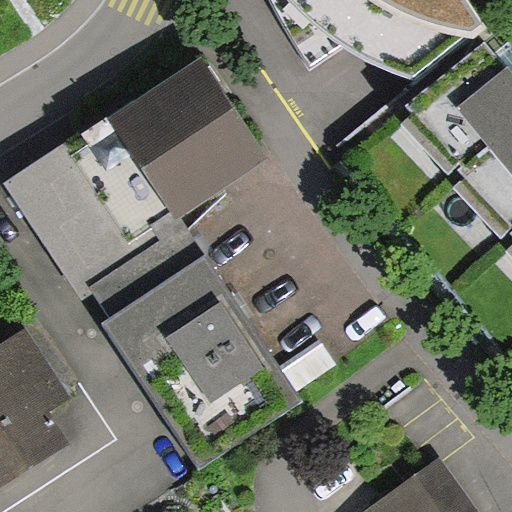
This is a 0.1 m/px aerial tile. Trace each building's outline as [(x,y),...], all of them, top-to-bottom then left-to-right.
[(468,0),(272,0),(311,70),(339,53),(363,68),(414,88),(488,29),(468,0)] [(409,105),(456,163),(511,116),(511,63),(491,38),(409,105)] [(182,205),(262,153),(203,63),(14,184),(73,275),(154,223),(182,205)] [(511,116),(456,163),(505,221),(511,215),(511,116)] [(154,223),(162,235),(100,275),(121,307),(108,315),(202,460),(305,394),(182,205),(154,223)] [(0,492),(71,445),(49,413),(74,396),(31,333),(0,354),(0,492)] [(488,511),(450,457),(372,511),(488,511)]
